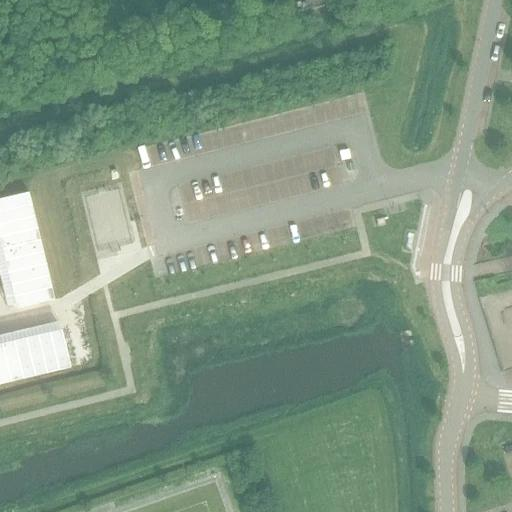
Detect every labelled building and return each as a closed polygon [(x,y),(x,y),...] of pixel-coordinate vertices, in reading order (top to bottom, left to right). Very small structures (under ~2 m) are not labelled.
[(407,169),(390,174),(395,193),(413,187),(407,169)] [(28,192),(0,198),(0,236),(37,228),(28,192)] [(37,228),(0,236),(0,241),(7,272),(45,263),(37,228)] [(38,335),(61,330),(59,319),(11,330),(0,333),(0,281),(7,310),(16,308),(12,292),(7,272),(0,241),(0,344),(13,341),(38,335)] [(45,263),(7,272),(12,292),(16,308),(54,299),(45,263)] [(38,335),(13,341),(22,379),(70,367),(61,330),(38,335)] [(13,341),(0,344),(0,384),(22,379),(13,341)]
